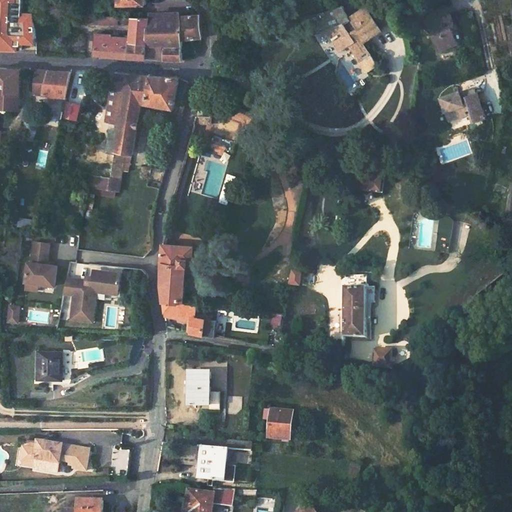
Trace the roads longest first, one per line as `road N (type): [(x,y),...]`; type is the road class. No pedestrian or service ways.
road 1 (residential): [(511,279),(481,302),(424,381),(158,332)]
road 2 (unknown): [(0,356),(4,403),(13,409),(140,415),(155,423),(0,426)]
road 3 (residential): [(203,69),(162,207),(158,332)]
road 4 (residential): [(203,69),(0,60)]
road 5 (residential): [(158,332),(157,415),(140,511)]
